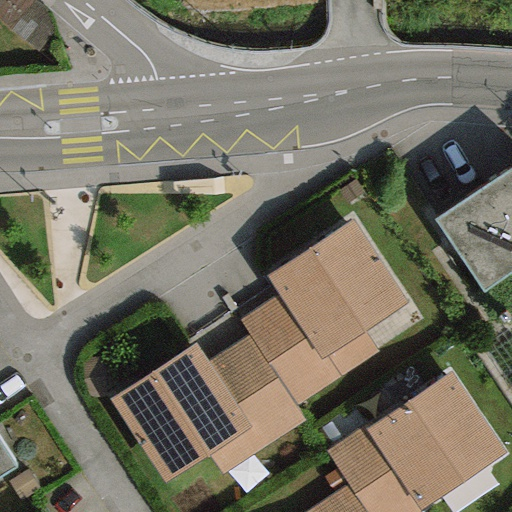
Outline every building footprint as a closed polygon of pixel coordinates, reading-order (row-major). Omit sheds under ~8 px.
[(0,0),(0,24),(34,54),(48,37),(45,10),(32,0),(0,0)] [(511,168),(434,220),(481,293),(511,272),(511,168)] [(350,220),(266,277),(276,295),(238,322),(247,335),(295,406),(376,353),(364,333),(405,304),(350,220)] [(193,343),(108,400),(163,484),(207,455),(220,475),(304,421),(295,406),(247,335),(206,363),(193,343)] [(419,511),(505,454),(449,373),(363,430),(362,428),(324,452),(334,470),(362,511),(419,511)] [(0,477),(16,467),(0,443),(0,477)] [(362,511),(334,470),(323,478),(333,494),(306,511),(362,511)]
